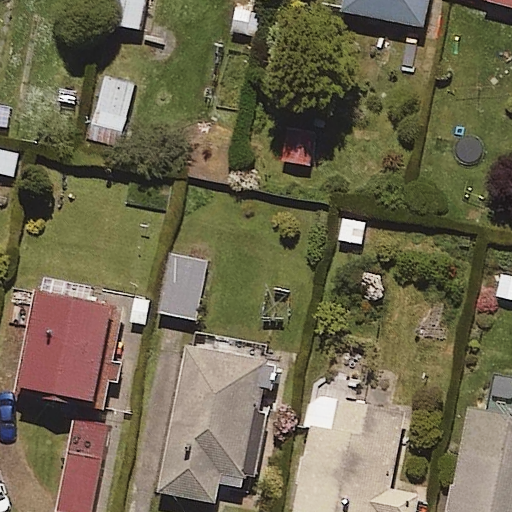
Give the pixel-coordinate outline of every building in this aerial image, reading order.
[(147,0),(111,0),(107,19),(142,27),(147,0)] [(431,0),(348,0),(348,6),(428,22),(431,0)] [(137,80),(105,72),(92,134),(123,141),(137,80)] [(313,163),(319,128),(290,123),(284,158),(313,163)] [(218,227),(183,218),(162,306),(197,314),(218,227)] [(121,295),(47,280),(27,379),(101,394),(121,295)] [(274,354),(191,338),(163,485),(219,496),(223,476),(257,482),(272,406),(264,405),(274,354)] [(409,400),(320,384),(299,506),(332,511),(418,511),(423,487),(395,482),(409,400)] [(511,511),(511,399),(478,392),(452,511),(511,511)] [(94,511),(112,420),(78,413),(60,506),(91,511),(94,511)]
